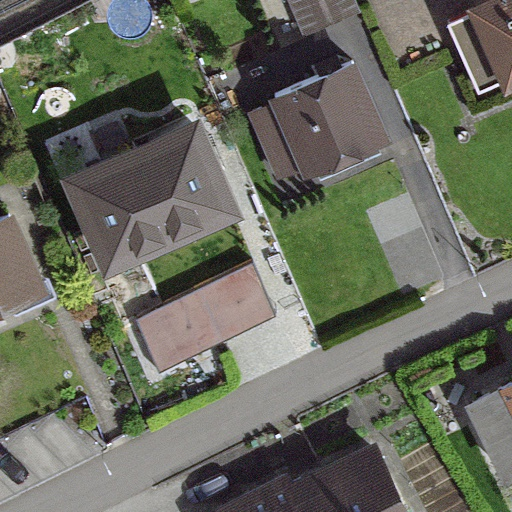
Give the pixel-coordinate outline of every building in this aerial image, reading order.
[(285,0),(300,34),(354,11),(349,0),(285,0)] [(494,58),(504,80),(511,76),(511,0),(488,0),(472,7),(473,9),(444,22),(465,70),(494,58)] [(302,163),(304,168),(378,135),(347,63),(273,96),(275,100),(248,112),(276,175),(302,163)] [(142,240),(223,205),(189,128),(109,163),(116,180),(89,192),(105,230),(133,218),(142,240)] [(0,216),(0,302),(36,286),(5,215),(0,216)] [(259,275),(210,295),(232,348),(281,328),(259,275)] [(511,469),(511,381),(468,403),(503,474),(511,469)] [(243,497),(211,511),(401,511),(371,451),(299,486),(296,479),(246,503),(243,497)]
